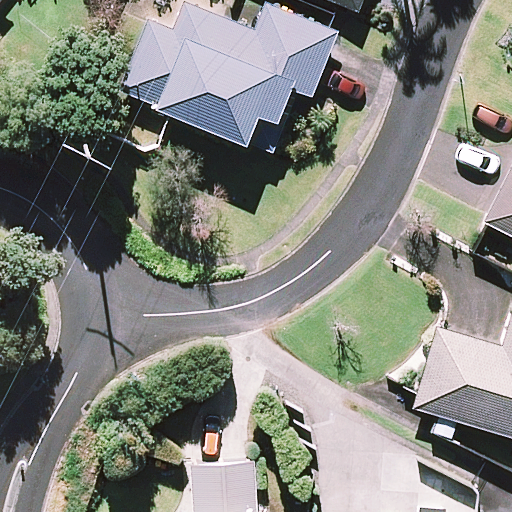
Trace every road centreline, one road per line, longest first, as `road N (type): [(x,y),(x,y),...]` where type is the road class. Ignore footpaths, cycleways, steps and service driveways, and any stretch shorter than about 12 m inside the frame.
road 1 (residential): [(451,0),(401,147),(351,232),(291,288),(233,308),(169,317),(128,310),(93,291)]
road 2 (residential): [(6,511),(82,359),(93,291)]
road 3 (residential): [(93,291),(46,211),(0,191)]
